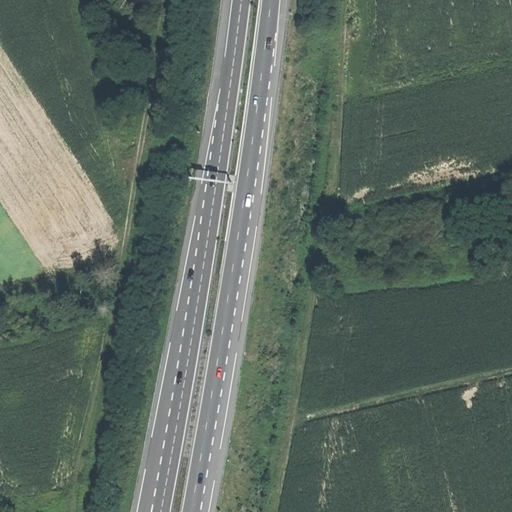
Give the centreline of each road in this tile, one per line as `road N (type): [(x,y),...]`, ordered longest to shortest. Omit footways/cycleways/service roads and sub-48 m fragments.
road 1 (track): [(74,511),(163,0)]
road 2 (motorway): [(241,0),(159,511)]
road 3 (motorway): [(190,511),(271,0)]
road 4 (track): [(345,0),(333,178),(275,511)]
road 5 (track): [(511,372),(292,420)]
